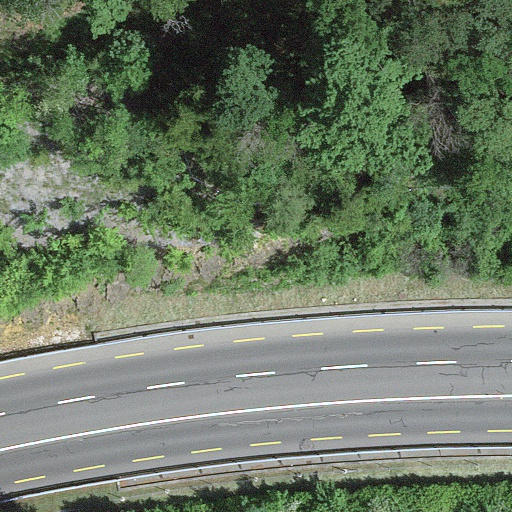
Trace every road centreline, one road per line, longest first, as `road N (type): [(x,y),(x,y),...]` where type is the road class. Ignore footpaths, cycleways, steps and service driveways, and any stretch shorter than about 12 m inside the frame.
road 1 (primary): [(511,381),(347,386),(156,406),(0,434)]
road 2 (track): [(0,67),(133,28),(190,0)]
